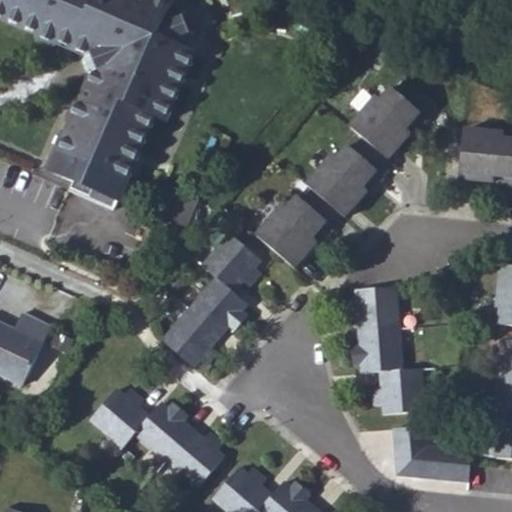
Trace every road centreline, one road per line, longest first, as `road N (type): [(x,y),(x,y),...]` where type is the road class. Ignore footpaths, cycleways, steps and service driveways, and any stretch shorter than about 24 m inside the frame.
road 1 (residential): [(285,351),(366,480),(397,497),(511,511)]
road 2 (track): [(511,59),(378,0)]
road 3 (residential): [(511,236),(418,229),(406,254)]
